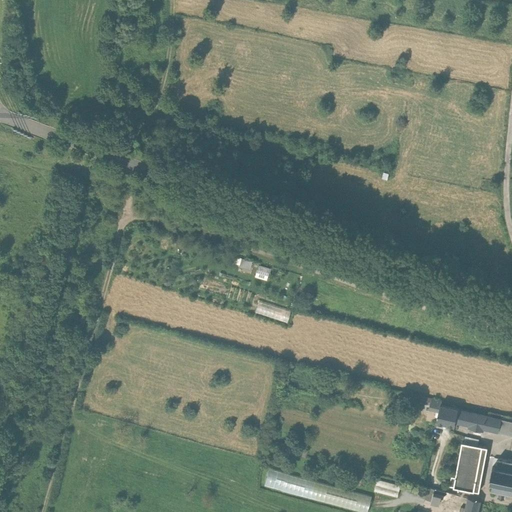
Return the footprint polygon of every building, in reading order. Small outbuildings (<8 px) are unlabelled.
[(243,264),(251,266),(253,258),(245,256),(243,264)] [(259,262),(256,274),(267,277),(270,265),(259,262)] [(277,384),(276,388),(286,390),(287,386),(285,386),(291,363),(282,361),(277,384)] [(430,402),(432,396),(408,390),(407,397),(430,402)] [(432,396),(430,402),(426,417),(436,419),(440,401),(441,401),(442,398),(432,395),(432,396)] [(440,401),(436,419),(455,423),(456,420),(459,405),(441,401),(440,401)] [(459,405),(456,420),(468,423),(468,425),(484,428),(484,427),(498,430),(511,432),(511,418),(501,416),(459,405)] [(467,441),(474,442),(478,443),(479,437),(465,434),(464,440),(467,441)] [(271,439),(270,446),(304,454),(306,447),(271,439)] [(479,462),(483,444),(474,442),(467,441),(464,440),(462,440),(455,474),(453,484),(474,488),(476,478),(479,462)] [(483,444),(479,462),(484,463),(486,452),(488,445),(483,444)] [(497,463),(493,462),(489,479),(493,480),(491,488),(498,489),(506,491),(511,491),(511,458),(498,456),(497,463)] [(476,478),(474,488),(479,489),(484,463),(479,462),(476,478)] [(311,496),(315,479),(298,474),(293,491),(311,496)] [(377,476),(374,488),(398,494),(400,482),(377,476)] [(315,479),(311,496),(367,511),(371,494),(315,479)] [(448,489),(432,485),(430,497),(434,498),(442,499),(443,498),(445,498),(446,491),(448,491),(448,489)] [(465,505),(463,511),(462,511),(511,511),(508,510),(507,511),(478,511),(481,498),(467,494),(465,505)]
